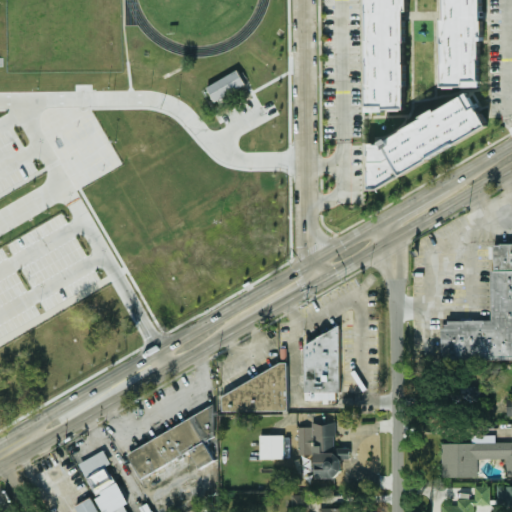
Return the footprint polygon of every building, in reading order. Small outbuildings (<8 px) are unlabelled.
[(366,0),(367,109),(405,109),(405,0),(366,0)] [(443,0),(443,19),(441,19),(441,86),(481,85),(480,0),(443,0)] [(245,83),(237,69),(206,86),(214,101),(245,83)] [(487,129),(469,93),(374,143),(367,143),(367,189),(487,129)] [(492,246),(499,246),(499,245),(511,245),(511,362),(440,363),(440,328),(443,328),(443,325),(446,325),(446,322),(490,321),(489,272),(492,272),(492,246)] [(303,402),(302,346),(337,326),(337,401),(303,402)] [(220,413),(219,396),(277,363),(284,363),(285,412),(220,413)] [(488,385),(447,387),(448,403),(489,401),(488,385)] [(212,406),(212,439),(203,445),(216,467),(201,476),(188,453),(139,481),(125,456),(212,406)] [(296,412),(297,454),(313,453),(314,477),(341,476),(340,458),(349,458),(349,447),(335,447),(334,421),(323,421),(322,411),(296,412)] [(282,434),(259,434),(259,458),(283,457),(282,434)] [(441,476),(477,476),(477,458),(505,458),(505,475),(511,475),(511,453),(511,441),(494,441),(494,434),(471,434),(471,442),(441,442),(441,476)] [(79,461),(103,511),(152,511),(148,502),(139,506),(141,511),(127,511),(124,504),(127,502),(102,450),(79,461)] [(496,505),(511,504),(511,484),(495,485),(496,505)] [(473,511),(473,503),(490,503),(490,485),(474,485),(474,497),(457,498),(457,504),(442,504),(442,511),(473,511)] [(308,493),(291,494),(291,508),(308,507),(308,493)] [(99,511),(91,496),(75,505),(79,511),(99,511)]
